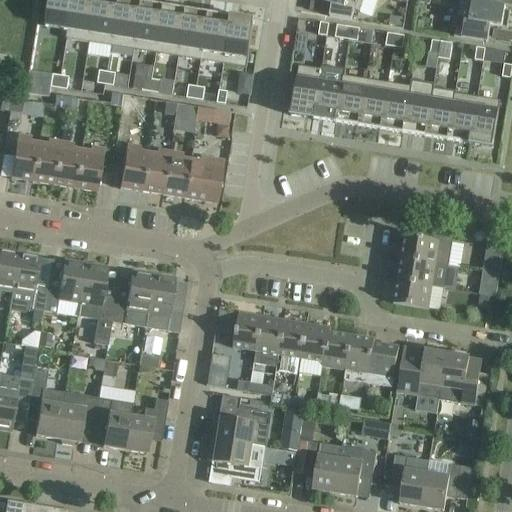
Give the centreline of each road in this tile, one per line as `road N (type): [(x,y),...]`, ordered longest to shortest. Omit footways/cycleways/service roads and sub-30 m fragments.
road 1 (residential): [(511,213),(351,186),(243,232)]
road 2 (residential): [(243,232),(281,0)]
road 3 (residential): [(174,500),(205,273)]
road 4 (residential): [(194,253),(0,217)]
road 5 (residential): [(511,343),(380,321),(363,304),(368,283)]
road 6 (residential): [(368,283),(246,265),(205,273)]
road 7 (residential): [(0,473),(122,492)]
